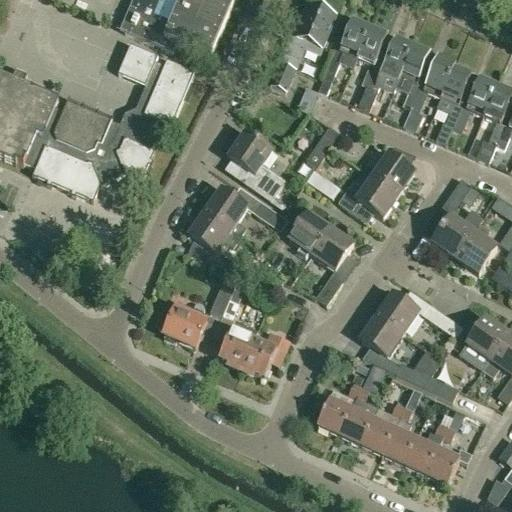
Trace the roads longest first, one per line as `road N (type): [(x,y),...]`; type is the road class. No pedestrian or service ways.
road 1 (residential): [(103,343),(275,0)]
road 2 (residential): [(260,455),(326,335),(459,168)]
road 3 (residential): [(260,455),(185,411),(103,343)]
road 4 (residential): [(459,168),(329,112)]
road 5 (residential): [(387,511),(260,455)]
road 6 (residential): [(103,343),(0,257)]
